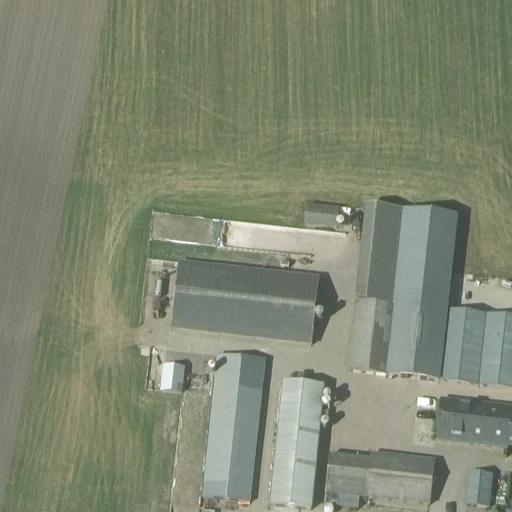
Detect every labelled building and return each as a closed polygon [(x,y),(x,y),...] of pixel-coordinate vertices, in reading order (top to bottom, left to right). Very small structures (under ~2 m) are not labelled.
[(416,218),(417,191),(407,190),(407,217),(416,218)] [(307,209),(305,230),(336,233),(339,213),(307,209)] [(179,263),(171,330),(310,347),(318,280),(179,263)] [(352,336),(348,373),(511,390),(511,320),(445,313),(394,308),(359,304),(355,304),(352,336)] [(217,357),(202,499),(249,504),(264,362),(217,357)] [(162,368),(160,394),(181,397),(184,370),(162,368)] [(283,383),(270,506),(310,510),(322,387),(283,383)] [(440,402),(435,444),(506,452),(506,449),(511,449),(511,412),(510,413),(510,409),(440,402)] [(329,458),(324,496),(428,508),(433,464),(370,457),(369,462),(329,458)] [(487,511),(490,479),(469,477),(468,490),(480,491),(478,511),(487,511)] [(169,495),(164,511),(192,511),(195,502),(169,495)]
